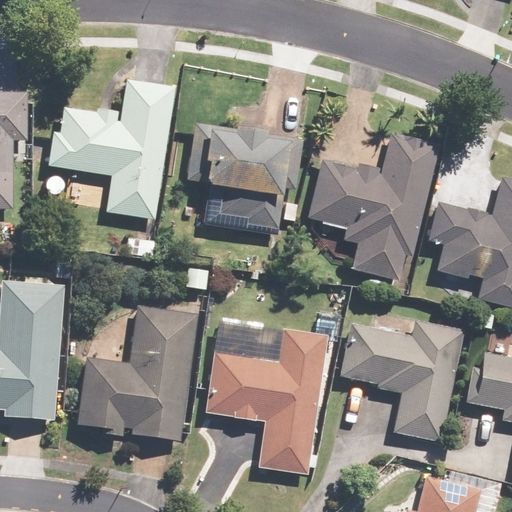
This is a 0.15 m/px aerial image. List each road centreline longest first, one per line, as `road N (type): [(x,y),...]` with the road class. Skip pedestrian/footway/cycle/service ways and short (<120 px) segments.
road 1 (residential): [(182,0),(285,18),(511,91)]
road 2 (residential): [(0,494),(121,511)]
